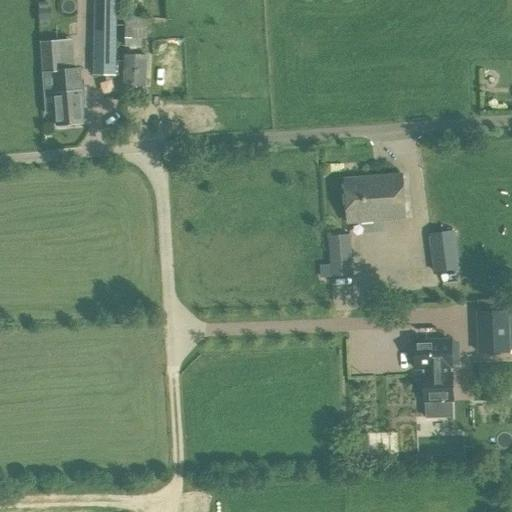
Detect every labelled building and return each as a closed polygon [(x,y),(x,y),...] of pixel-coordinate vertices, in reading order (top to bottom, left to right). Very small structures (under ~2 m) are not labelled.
[(94,0),(95,74),(116,74),(116,0),(94,0)] [(120,27),(134,31),(139,12),(124,9),(120,27)] [(64,39),(40,41),(43,72),(53,71),(57,125),(84,123),(80,69),(66,69),(64,39)] [(123,76),(122,87),(123,99),(146,99),(145,86),(143,86),(143,77),(145,77),(146,47),(124,47),(124,76),(123,76)] [(402,174),(345,179),(348,222),(405,218),(402,174)] [(459,268),(454,233),(429,236),(434,272),(459,268)] [(350,236),(329,237),(332,277),(353,275),(350,236)] [(308,243),(186,248),(187,281),(211,280),(211,292),(309,288),(308,243)] [(509,312),(479,312),(480,352),(510,351),(509,312)] [(450,338),(414,340),(415,369),(423,369),(424,407),(440,407),(440,423),(454,423),(450,338)] [(180,380),(308,375),(306,341),(252,343),(253,357),(180,360),(180,380)] [(485,408),(486,430),(501,429),(501,407),(485,408)] [(14,495),(14,511),(55,511),(55,493),(14,495)]
